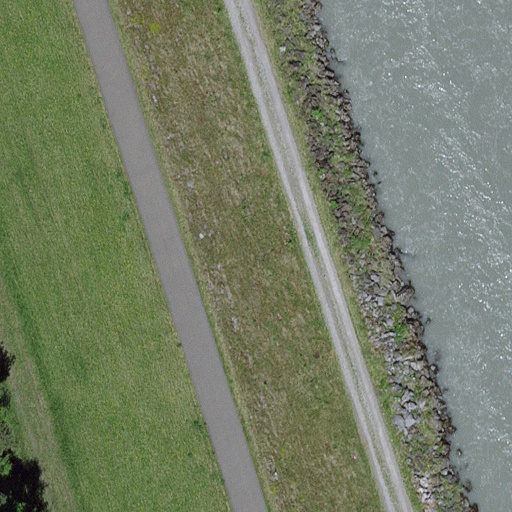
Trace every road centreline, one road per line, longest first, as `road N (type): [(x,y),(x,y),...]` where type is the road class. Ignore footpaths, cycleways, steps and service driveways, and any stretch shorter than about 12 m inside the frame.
road 1 (track): [(245,0),(406,511)]
road 2 (track): [(89,0),(250,511)]
